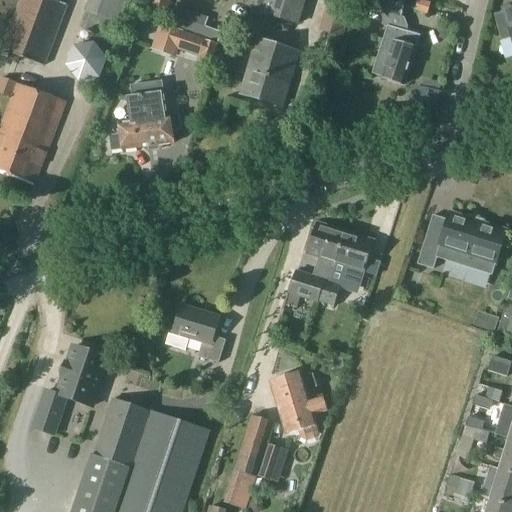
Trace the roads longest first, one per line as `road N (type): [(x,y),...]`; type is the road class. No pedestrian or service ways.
road 1 (tertiary): [(0,269),(464,142)]
road 2 (unknown): [(47,256),(0,433)]
road 3 (residential): [(464,142),(456,109),(481,0)]
